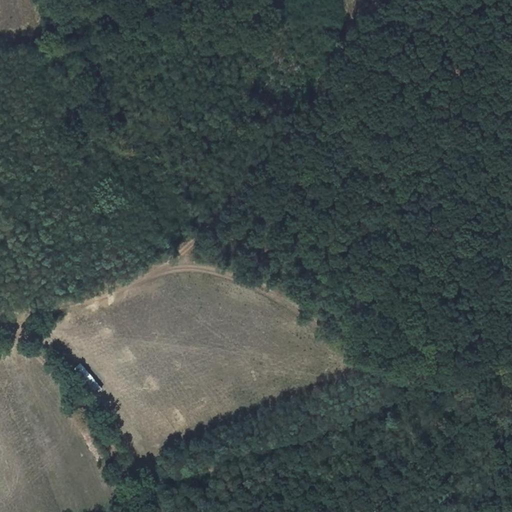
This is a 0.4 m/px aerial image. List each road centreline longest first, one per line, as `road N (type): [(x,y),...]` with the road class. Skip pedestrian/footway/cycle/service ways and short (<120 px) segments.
road 1 (track): [(374,0),(304,120),(243,193),(170,260),(119,290),(6,325)]
road 2 (track): [(511,359),(435,382),(410,380),(249,283),(170,260)]
road 3 (track): [(6,325),(68,396),(131,511)]
